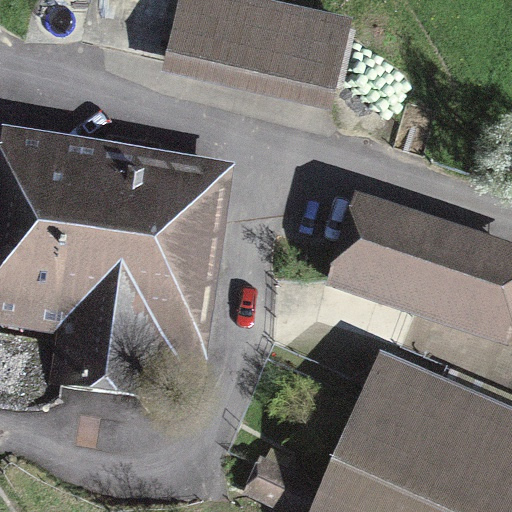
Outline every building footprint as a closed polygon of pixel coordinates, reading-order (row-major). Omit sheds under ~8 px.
[(185,0),(172,53),(331,92),(347,25),(248,0),(185,0)] [(160,138),(114,131),(107,171),(21,158),(1,287),(65,300),(52,378),(166,397),(183,319),(204,188),(154,180),(160,138)] [(511,261),(361,208),(336,277),(498,334),(511,293),(511,261)] [(511,511),(511,430),(387,376),(327,511),(511,511)] [(0,430),(47,433),(49,400),(0,396),(0,430)] [(257,460),(245,485),(299,511),(311,487),(257,460)]
